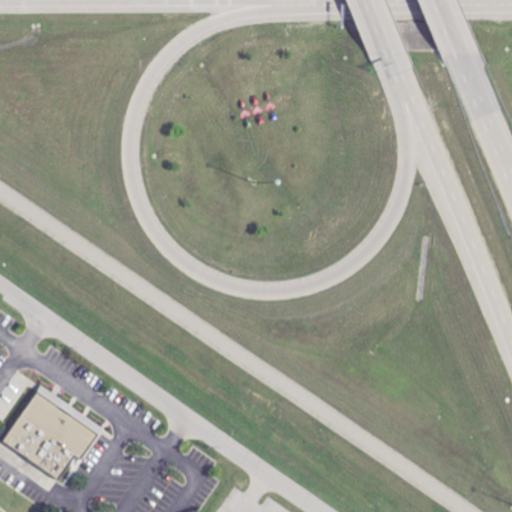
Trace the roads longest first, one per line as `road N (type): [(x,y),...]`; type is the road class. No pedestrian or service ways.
road 1 (motorway): [(402,80),(409,177),(397,213),(361,259),(322,283),(279,293),(228,288),(189,269),(158,239),(133,189),(130,137),(140,97),(190,36),(287,0)]
road 2 (motorway): [(0,188),(471,511)]
road 3 (residential): [(324,511),(0,285)]
road 4 (motorway): [(402,80),(511,332)]
road 5 (motorway): [(511,177),(459,54)]
